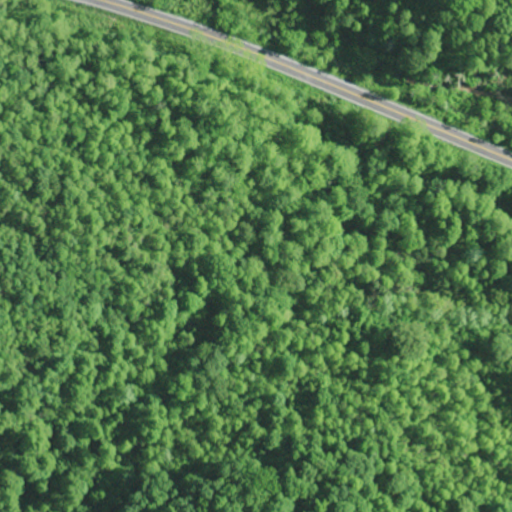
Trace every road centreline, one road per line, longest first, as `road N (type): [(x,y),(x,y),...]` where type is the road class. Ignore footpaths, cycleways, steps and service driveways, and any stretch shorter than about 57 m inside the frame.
road 1 (track): [(0,422),(218,364),(354,308),(511,323)]
road 2 (primary): [(511,158),(274,59),(102,0)]
